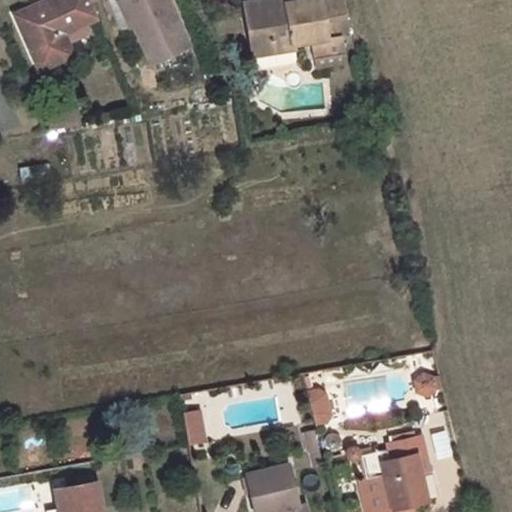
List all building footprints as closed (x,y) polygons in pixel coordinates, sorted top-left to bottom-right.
[(89,0),(45,0),(14,14),(38,69),(72,54),(63,32),(96,16),(89,0)] [(121,0),(115,0),(128,27),(133,24),(121,0)] [(167,0),(121,0),(133,24),(150,63),(187,46),(167,0)] [(270,45),(309,39),(319,37),(323,58),(343,55),(339,34),(329,36),(325,37),(318,0),(284,0),(245,0),(243,1),(249,40),(269,37),(270,45)] [(332,0),(318,0),(325,37),(329,36),(339,34),(332,0)] [(269,37),(249,40),(251,53),(271,49),(270,45),(269,37)] [(309,39),(315,69),(344,64),(343,55),(323,58),(319,37),(309,39)] [(79,122),(76,108),(65,109),(68,124),(79,122)] [(68,124),(65,109),(52,111),(55,127),(68,124)] [(411,376),(416,396),(441,390),(437,370),(411,376)] [(324,396),(318,390),(307,392),(310,404),(326,401),(324,396)] [(310,404),(314,424),(325,422),(329,415),(326,401),(310,404)] [(181,414),(187,445),(202,441),(197,410),(181,414)] [(313,429),(303,432),(307,451),(317,449),(313,429)] [(411,433),(391,438),(392,442),(412,438),(411,433)] [(392,442),(386,443),(390,459),(380,462),(382,474),(364,478),(364,482),(371,511),(372,511),(378,511),(385,509),(385,511),(404,511),(403,504),(410,502),(424,499),(418,472),(426,470),(418,437),(412,438),(392,442)] [(317,449),(307,451),(311,466),(320,463),(317,449)] [(364,474),(381,471),(376,451),(359,455),(364,474)] [(288,465),(244,475),(253,511),(304,511),(302,504),(297,505),(288,465)] [(99,511),(95,481),(54,489),(57,511),(99,511)] [(371,511),(364,482),(360,483),(365,511),(371,511)] [(411,511),(410,502),(403,504),(404,511),(411,511)]
